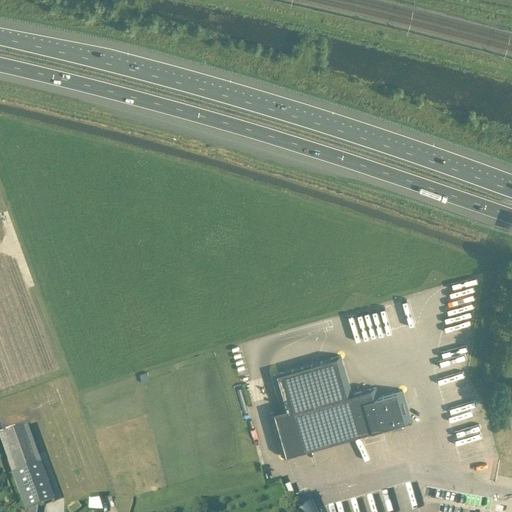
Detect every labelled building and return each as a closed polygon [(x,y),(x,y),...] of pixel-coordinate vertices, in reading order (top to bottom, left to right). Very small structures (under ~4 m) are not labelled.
[(402,422),(411,420),(410,416),(407,406),(403,389),(378,396),(376,387),(352,394),(341,356),(273,375),(283,410),(270,413),(282,457),(391,425),(393,431),(403,428),(402,422)] [(29,511),(28,511),(37,511),(38,508),(54,502),(27,426),(0,435),(0,440),(12,474),(26,511),(29,511)] [(463,457),(486,450),(484,445),(462,453),(463,457)] [(328,511),(317,472),(302,476),(312,511),(328,511)] [(360,497),(363,511),(399,511),(415,508),(409,485),(360,497)] [(89,498),(89,510),(100,511),(101,499),(89,498)]
